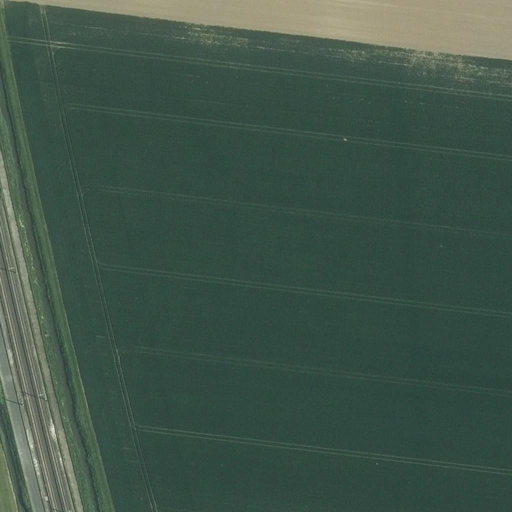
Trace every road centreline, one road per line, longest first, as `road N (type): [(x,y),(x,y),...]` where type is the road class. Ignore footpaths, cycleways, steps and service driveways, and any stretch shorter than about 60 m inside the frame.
road 1 (track): [(109,511),(0,25)]
road 2 (track): [(0,166),(79,511)]
